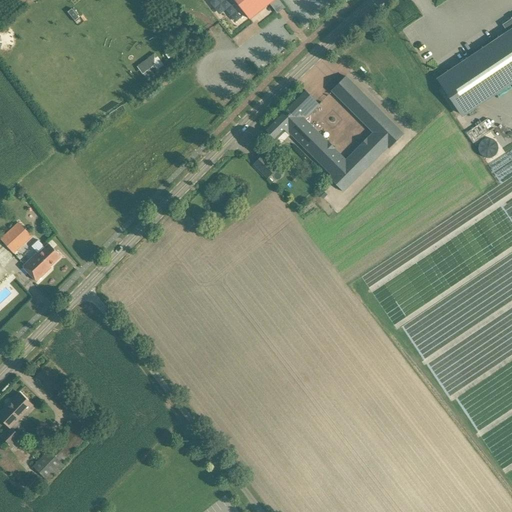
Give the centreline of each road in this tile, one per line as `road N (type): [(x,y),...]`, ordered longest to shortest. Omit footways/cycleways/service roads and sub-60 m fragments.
road 1 (tertiary): [(90,283),(381,0)]
road 2 (unclassified): [(267,511),(90,283)]
road 3 (tertiary): [(0,376),(90,283)]
